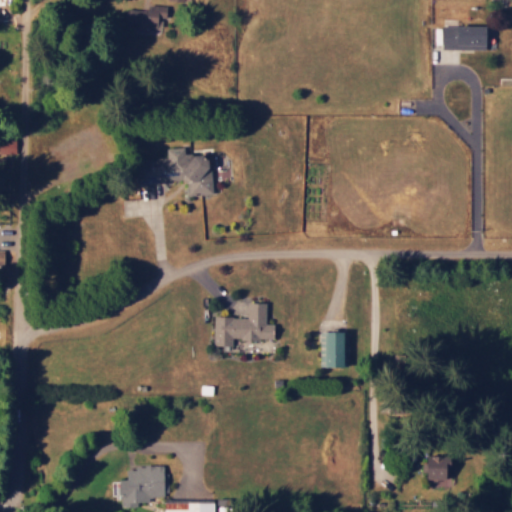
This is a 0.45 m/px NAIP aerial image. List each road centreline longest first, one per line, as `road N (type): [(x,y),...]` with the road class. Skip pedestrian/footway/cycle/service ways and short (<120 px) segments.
road 1 (residential): [(3,511),(16,334),(18,0)]
road 2 (residential): [(16,334),(111,308),(218,257),(511,251)]
road 3 (residential): [(62,323),(511,333)]
